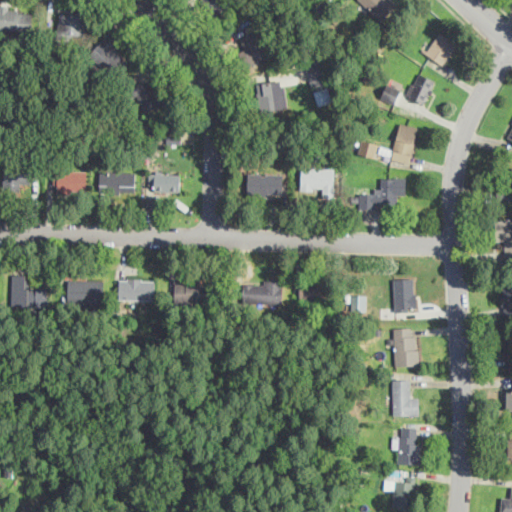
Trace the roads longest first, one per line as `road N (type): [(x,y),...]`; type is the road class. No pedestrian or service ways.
road 1 (residential): [(511,46),(474,102),(453,177),(462,373),(456,511)]
road 2 (residential): [(453,243),(0,231)]
road 3 (residential): [(213,240),(211,132),(199,66),(141,0)]
